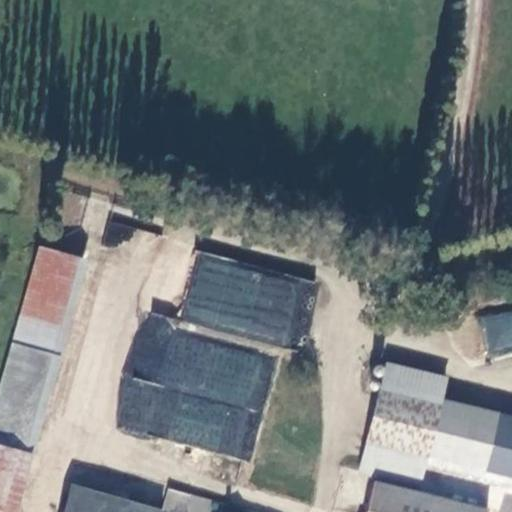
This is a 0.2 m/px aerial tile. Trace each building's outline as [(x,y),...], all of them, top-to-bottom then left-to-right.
[(62,223),(80,225),(84,195),(66,193),(62,223)] [(0,406),(32,422),(75,259),(36,246),(0,375),(0,406)] [(140,311),(113,429),(252,461),(277,349),(301,354),(318,282),(195,254),(180,320),(140,311)] [(511,311),(479,320),(490,359),(511,353),(511,311)] [(511,470),(511,421),(450,404),(458,375),(400,359),(371,467),(388,471),(487,498),(495,466),(511,470)] [(0,511),(8,511),(32,422),(0,406),(0,511)] [(498,511),(500,507),(386,476),(376,511),(498,511)] [(163,510),(172,511),(188,511),(192,495),(168,489),(163,510)] [(110,505),(72,495),(67,511),(162,511),(163,511),(112,497),(110,505)]
